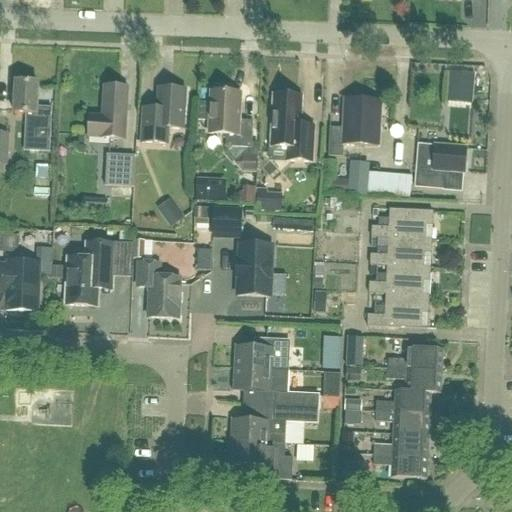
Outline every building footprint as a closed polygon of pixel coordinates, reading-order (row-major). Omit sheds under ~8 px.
[(451,75),(450,89),(473,91),(475,77),(451,75)] [(17,84),(15,116),(25,117),(23,155),(50,157),(52,112),(37,111),(39,85),(17,84)] [(212,95),(210,138),(226,139),(226,151),(252,152),(253,125),(239,124),(240,96),(231,96),(231,90),(215,89),(215,95),(212,95)] [(127,121),(129,91),(104,90),(103,120),(90,119),(89,140),(125,142),(126,121),(127,121)] [(159,92),(158,112),(144,111),(142,146),(168,147),(169,131),(184,131),(186,93),(159,92)] [(291,99),(292,94),(277,93),(276,98),(273,98),(270,150),(287,151),(286,164),(313,166),(315,129),(301,129),(302,100),(291,99)] [(379,150),(380,108),(362,107),(363,104),(345,103),(343,132),(330,131),(328,160),(344,161),(344,149),(379,150)] [(0,167),(8,168),(9,135),(0,134),(0,167)] [(435,149),(418,147),(416,171),(415,190),(443,192),(443,191),(448,191),(449,175),(464,176),(467,151),(435,148),(435,149)] [(133,190),(135,158),(106,157),(104,188),(133,190)] [(256,173),(257,158),(244,157),(235,164),(243,173),(256,173)] [(368,175),(351,173),(349,196),(366,198),(366,196),(368,175)] [(368,175),(366,196),(410,200),(412,178),(368,175)] [(227,182),(197,181),(196,203),(226,204),(227,182)] [(282,210),(283,196),(267,195),(267,191),(257,191),(256,209),(282,210)] [(240,195),(239,204),(255,205),(256,196),(240,195)] [(176,211),(164,220),(171,229),(183,221),(176,211)] [(213,211),(212,242),(241,242),(242,212),(213,211)] [(372,229),(371,241),(389,242),(431,244),(432,241),(425,241),(426,227),(432,227),(433,214),(390,212),(390,221),(383,221),(383,226),(378,226),(378,230),(372,229)] [(313,234),(313,224),(273,222),(273,232),(313,234)] [(131,234),(120,234),(120,243),(130,243),(131,234)] [(370,257),(370,268),(388,269),(388,271),(430,273),(430,269),(424,269),(425,255),(431,255),(431,244),(389,242),(389,249),(382,249),(382,254),(377,253),(377,258),(370,257)] [(133,243),(132,262),(144,263),(145,243),(133,243)] [(97,310),(98,292),(112,293),(114,247),(86,245),(86,261),(68,260),(65,308),(97,310)] [(270,300),(272,249),(239,247),(238,265),(237,265),(237,280),(238,281),(237,298),(270,300)] [(41,266),(40,278),(51,278),(52,252),(38,251),(37,266),(41,266)] [(40,278),(41,266),(37,266),(7,264),(7,267),(0,266),(0,295),(6,296),(5,313),(39,315),(40,278)] [(137,290),(150,290),(148,320),(178,322),(180,281),(159,280),(160,267),(138,266),(137,290)] [(315,269),(314,278),(323,279),(323,269),(315,269)] [(62,272),(52,271),(52,280),(62,281),(62,272)] [(369,285),(368,297),(386,298),(386,300),(429,302),(429,297),(423,297),(423,283),(430,283),(430,273),(388,271),(387,277),(381,277),(381,281),(376,281),(376,285),(369,285)] [(314,281),(314,291),(322,291),(322,281),(314,281)] [(315,294),(314,315),(325,315),(326,295),(315,294)] [(367,318),(367,329),(421,331),(422,315),(428,315),(429,302),(386,300),(386,310),(379,309),(379,314),(374,314),(374,318),(367,318)] [(363,341),(347,340),(345,369),(362,370),(363,341)] [(234,371),(288,374),(288,365),(289,345),(267,344),(266,350),(235,348),(234,371)] [(388,372),(442,375),(443,353),(408,351),(407,363),(388,362),(388,372)] [(287,396),(288,374),(234,371),(233,394),(275,396),(275,395),(287,396)] [(347,382),(357,382),(357,371),(347,371),(347,382)] [(441,397),(442,375),(388,372),(387,382),(407,383),(406,394),(406,395),(431,396),(431,397),(441,397)] [(406,395),(406,394),(396,393),(395,405),(377,404),(376,414),(430,418),(431,397),(431,396),(406,395)] [(275,410),(319,412),(319,411),(338,412),(338,400),(319,399),(319,397),(287,396),(275,395),(275,396),(275,410)] [(345,412),(359,412),(359,403),(345,402),(345,412)] [(318,427),(319,412),(275,410),(274,424),(274,425),(286,425),(318,427)] [(346,413),(345,426),(360,427),(361,414),(346,413)] [(429,439),(430,418),(376,414),(376,425),(394,426),(394,437),(429,439)] [(274,425),(274,424),(231,422),(230,445),(281,447),(285,447),(286,425),(274,425)] [(344,437),(343,448),(353,448),(353,437),(344,437)] [(428,461),(429,439),(394,437),(393,449),(375,448),(374,458),(428,461)] [(281,460),(281,447),(230,445),(229,468),(247,468),(247,481),(291,483),(293,461),(281,460)] [(427,483),(428,461),(374,458),(374,468),(392,469),(392,481),(427,483)] [(344,460),(343,483),(360,484),(361,473),(358,473),(359,461),(344,460)]
